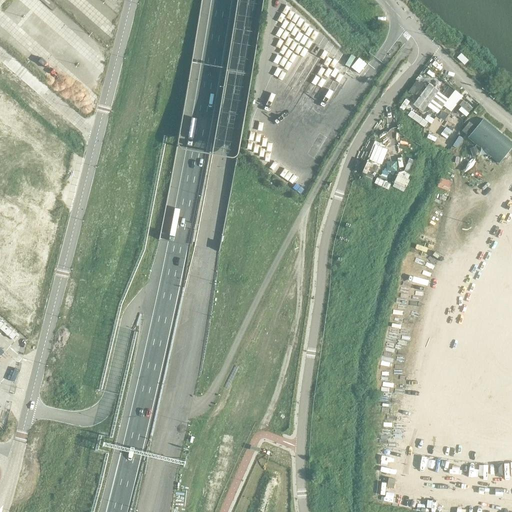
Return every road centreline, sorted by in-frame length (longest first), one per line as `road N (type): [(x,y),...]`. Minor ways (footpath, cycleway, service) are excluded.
road 1 (motorway): [(220,0),(170,281),(116,511)]
road 2 (motorway): [(148,511),(194,310),(249,0)]
road 3 (unclassified): [(428,47),(369,122),(326,235),(300,446),(304,511)]
road 4 (tertiary): [(97,136),(15,460)]
road 5 (unclassified): [(132,0),(97,136)]
road 6 (tertiary): [(97,136),(0,54)]
